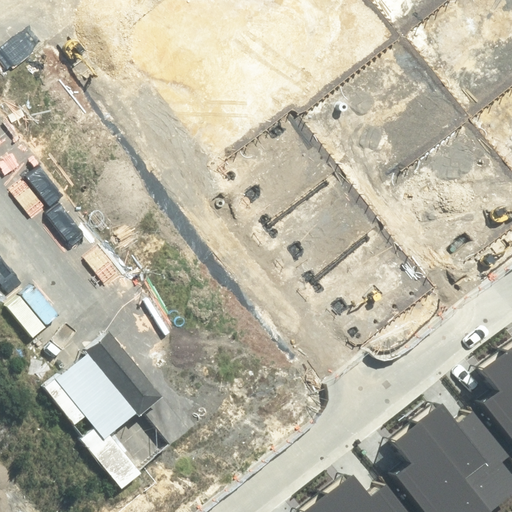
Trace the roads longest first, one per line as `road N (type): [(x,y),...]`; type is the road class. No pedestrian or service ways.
road 1 (unknown): [(49,0),(371,402)]
road 2 (residential): [(511,288),(235,511)]
